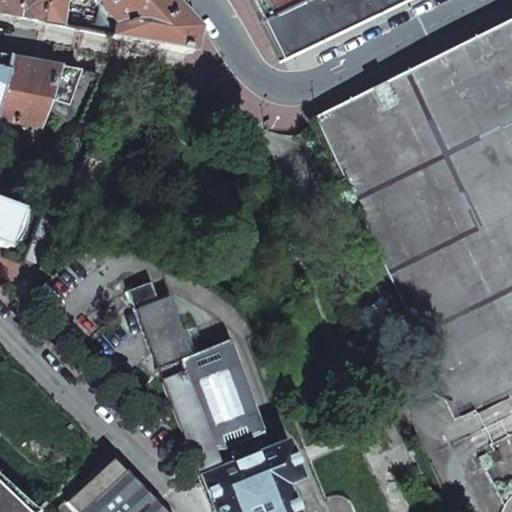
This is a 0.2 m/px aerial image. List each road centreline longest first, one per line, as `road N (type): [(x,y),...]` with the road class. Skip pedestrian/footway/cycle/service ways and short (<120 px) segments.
road 1 (residential): [(208,0),(257,76),(289,88),(342,72),(487,0)]
road 2 (residential): [(0,315),(184,511)]
